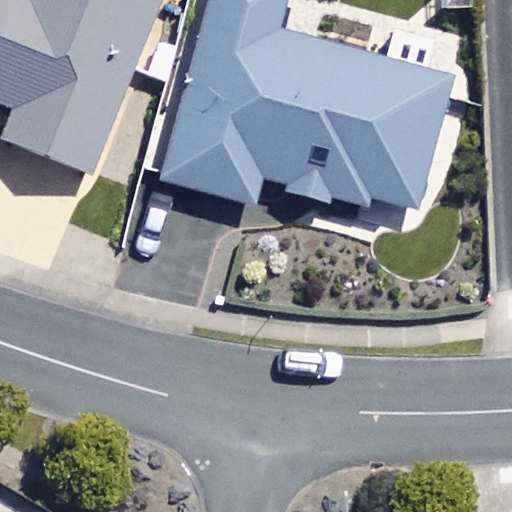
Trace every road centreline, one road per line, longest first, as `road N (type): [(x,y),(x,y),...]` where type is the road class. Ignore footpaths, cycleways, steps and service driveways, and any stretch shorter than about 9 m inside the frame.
road 1 (residential): [(264,409),(143,388),(0,342)]
road 2 (residential): [(511,410),(264,409)]
